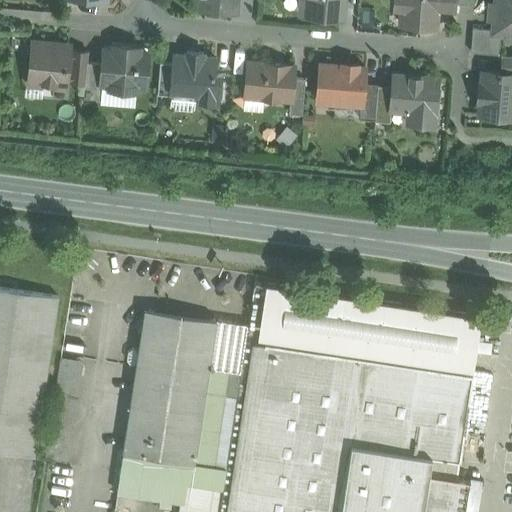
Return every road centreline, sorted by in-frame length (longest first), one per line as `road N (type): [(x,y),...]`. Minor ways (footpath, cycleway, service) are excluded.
road 1 (residential): [(144,27),(457,49)]
road 2 (secondary): [(286,230),(0,192)]
road 3 (secondary): [(286,230),(511,277)]
road 4 (secondary): [(511,246),(286,230)]
road 5 (residential): [(0,17),(144,27)]
